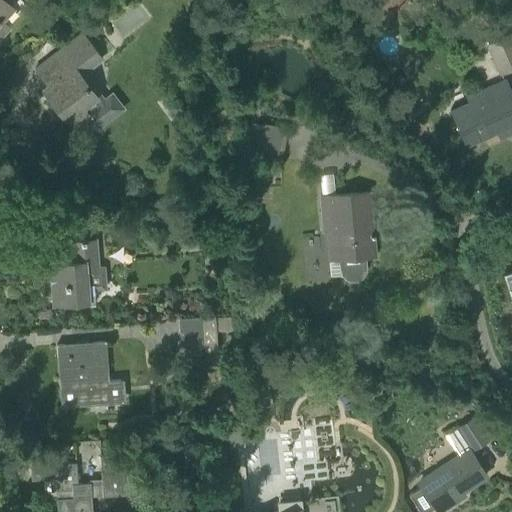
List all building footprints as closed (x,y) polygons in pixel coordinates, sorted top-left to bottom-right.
[(0,24),(0,16),(11,6),(4,0),(0,0),(0,35),(5,30),(0,24)] [(103,59),(83,32),(61,49),(51,57),(35,69),(36,71),(38,70),(49,85),(45,88),(59,107),(55,109),(72,131),(87,119),(95,129),(113,115),(97,95),(101,93),(85,73),(103,59)] [(511,69),(511,35),(511,34),(488,42),(500,74),(511,69)] [(451,110),(457,126),(465,144),(505,126),(508,133),(511,131),(511,97),(507,87),(451,110)] [(180,101),(169,109),(174,116),(185,108),(180,101)] [(287,129),(262,124),(258,150),(283,154),(287,129)] [(365,273),(365,256),(373,256),(367,193),(320,197),(323,225),(336,225),(338,259),(339,270),(342,275),(347,280),(354,281),(360,278),(365,273)] [(183,230),(182,244),(202,245),(204,232),(191,230),(183,230)] [(99,266),(96,240),(89,240),(69,242),(71,262),(49,263),(52,305),(84,302),(83,291),(106,289),(104,265),(99,266)] [(511,270),(502,273),(511,301),(511,270)] [(198,354),(203,346),(204,350),(217,349),(214,316),(178,318),(179,331),(182,333),(177,343),(198,354)] [(242,332),(240,340),(263,347),(265,339),(242,332)] [(108,380),(106,342),(56,346),(59,391),(74,390),(75,406),(122,403),(121,379),(108,380)] [(472,450),(490,439),(475,415),(457,426),(472,450)] [(421,486),(408,495),(418,511),(427,511),(435,507),(437,511),(452,501),(462,495),(460,491),(484,476),(468,451),(451,461),(419,482),(421,486)] [(129,494),(126,466),(112,467),(112,457),(100,458),(103,496),(129,494)] [(74,486),(72,464),(57,465),(56,459),(29,461),(31,481),(49,479),(50,491),(55,491),(56,511),(92,511),(91,485),(74,486)] [(299,511),(298,499),(276,501),(277,511),(275,511),(299,511)]
